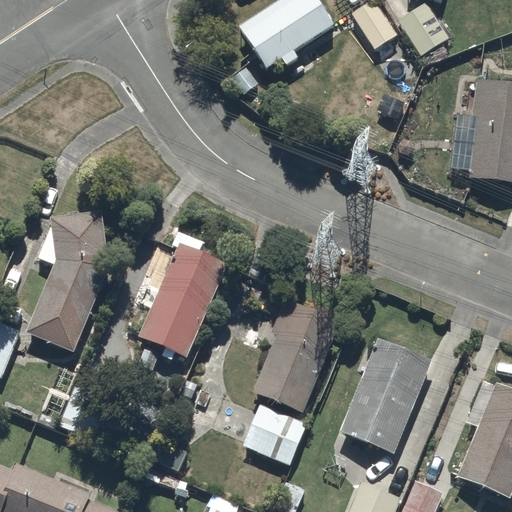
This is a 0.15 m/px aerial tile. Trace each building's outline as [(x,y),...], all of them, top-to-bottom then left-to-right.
[(312,0),(292,0),(238,36),(265,79),(280,69),(285,76),(297,68),(292,61),(334,34),(312,0)] [(351,22),(373,57),(397,43),(375,7),(351,22)] [(426,11),(397,29),(419,65),(426,61),(428,64),(446,53),(443,49),(448,46),(447,43),(448,42),(434,19),(432,20),(426,11)] [(475,126),(468,187),(511,192),(511,94),(474,90),(470,125),(475,126)] [(36,267),(53,273),(26,342),(73,361),(107,276),(101,221),(50,226),(51,232),(36,267)] [(176,364),(183,367),(184,368),(203,328),(210,332),(219,312),(210,308),(225,275),(178,254),(172,265),(159,259),(148,283),(162,289),(137,346),(146,350),(137,371),(148,376),(147,377),(166,386),(176,364)] [(275,345),(252,400),(302,422),(339,335),(284,312),(270,343),(275,345)] [(0,329),(0,385),(0,386),(21,339),(0,329)] [(376,348),(338,441),(392,463),(430,370),(376,348)] [(511,499),(511,398),(484,387),(466,430),(478,435),(457,486),(508,508),(511,499)] [(110,406),(76,391),(58,434),(92,449),(110,406)] [(258,412),(241,453),(289,473),(306,431),(258,412)] [(0,473),(0,511),(109,511),(17,472),(13,479),(0,473)] [(416,486),(403,511),(437,511),(444,499),(416,486)] [(286,487),(276,511),(297,511),(304,494),(286,487)] [(361,489),(351,511),(397,511),(400,506),(361,489)]
